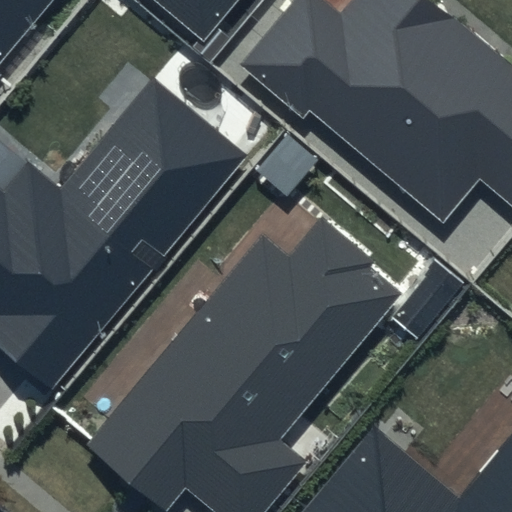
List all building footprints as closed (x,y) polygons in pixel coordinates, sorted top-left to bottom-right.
[(0,60),(49,0),(0,0),(0,76),(1,75),(0,73),(0,60)] [(155,0),(204,41),(238,0),(155,0)] [(511,69),(426,0),(355,0),(341,17),(320,0),(289,0),(236,65),(301,118),(309,109),(443,219),(477,177),(511,206),(511,69)] [(249,154),(154,75),(60,187),(30,162),(5,192),(0,188),(0,348),(51,391),(249,154)] [(372,259),(322,218),(288,258),(260,235),(88,443),(165,507),(182,486),(213,511),(266,511),(307,463),(281,441),(403,293),(368,265),(372,259)] [(511,511),(511,431),(458,495),(376,427),(304,511),(511,511)]
